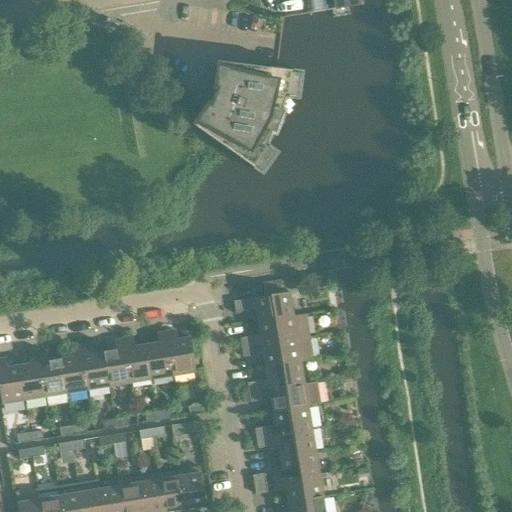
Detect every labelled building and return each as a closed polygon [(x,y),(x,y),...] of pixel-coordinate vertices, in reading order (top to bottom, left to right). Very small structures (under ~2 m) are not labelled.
[(324,0),(326,10),(326,11),(362,6),(360,0),(324,0)] [(215,89),(210,104),(208,103),(194,124),(193,124),(192,125),(209,137),(214,141),(217,143),(254,168),(255,167),(263,172),(276,153),(268,148),(269,147),(266,145),(271,132),(275,134),(284,112),(280,110),(285,98),(288,98),(288,96),(297,97),(300,74),(291,73),(291,71),(277,69),(275,69),(217,62),(217,64),(214,89),(215,89)] [(264,284),(266,296),(281,294),(279,282),(264,284)] [(256,310),(258,323),(293,317),(289,293),(234,302),(235,313),(256,310)] [(240,339),(241,349),(309,337),(305,315),(293,317),(258,323),(260,336),(240,339)] [(175,331),(166,333),(173,377),(195,373),(190,339),(177,341),(175,331)] [(158,344),(146,346),(152,380),(173,377),(166,333),(156,334),(158,344)] [(263,355),(265,368),(300,362),(312,360),(309,337),(241,349),(243,358),(263,355)] [(133,338),(123,340),(130,384),(152,380),(146,346),(134,348),(133,338)] [(115,351),(103,353),(109,387),(130,384),(123,340),(114,341),(115,351)] [(90,345),(81,347),(88,391),(109,387),(103,353),(92,355),(90,345)] [(73,358),(61,360),(67,394),(88,391),(81,347),(71,348),(73,358)] [(48,352),(38,354),(45,398),(67,394),(61,360),(49,362),(48,352)] [(30,365),(18,367),(24,401),(45,398),(38,354),(29,355),(30,365)] [(24,401),(18,367),(7,369),(5,359),(0,360),(0,394),(2,405),(24,401)] [(247,384),(249,394),(304,384),(300,362),(265,368),(268,381),(247,384)] [(271,400),(273,413),(308,407),(320,405),(316,382),(304,384),(249,394),(250,403),(271,400)] [(188,408),(189,416),(202,414),(201,406),(188,408)] [(255,430),(256,439),(312,430),(308,407),(273,413),(275,426),(255,430)] [(170,411),(157,413),(159,421),(171,419),(170,411)] [(159,421),(157,413),(145,415),(146,424),(159,421)] [(127,418),(114,420),(116,428),(128,426),(127,418)] [(116,428),(114,420),(102,422),(103,431),(116,428)] [(171,426),(173,437),(194,434),(193,423),(171,426)] [(84,425),(72,427),(73,435),(86,433),(84,425)] [(73,435),(72,427),(59,429),(61,437),(73,435)] [(164,427),(151,430),(153,438),(165,436),(164,427)] [(153,438),(151,430),(139,432),(140,440),(153,438)] [(278,445),(280,458),(315,452),(312,430),(256,439),(258,449),(278,445)] [(42,432),(29,434),(31,442),(43,440),(42,432)] [(31,442),(29,434),(17,436),(18,444),(31,442)] [(124,434),(111,436),(113,445),(125,443),(124,434)] [(113,445),(111,436),(99,438),(100,447),(113,445)] [(83,441),(71,443),(72,451),(85,449),(83,441)] [(72,451),(71,443),(58,445),(60,453),(72,451)] [(43,447),(31,449),(32,458),(45,456),(43,447)] [(32,458),(31,449),(18,451),(20,460),(32,458)] [(273,473),(275,482),(319,475),(315,452),(280,458),(282,471),(273,473)] [(200,468),(178,471),(185,510),(206,506),(200,468)] [(178,471),(158,475),(164,511),(172,511),(185,510),(178,471)] [(253,476),(254,486),(266,484),(264,474),(253,476)] [(164,511),(158,475),(138,478),(143,511),(164,511)] [(286,490),(288,503),(323,497),(319,475),(275,482),(276,492),(286,490)] [(118,481),(119,487),(123,511),(143,511),(138,478),(118,481)] [(97,481),(77,484),(81,511),(102,511),(99,490),(97,481)] [(81,511),(77,484),(57,487),(61,511),(81,511)] [(266,484),(254,486),(256,495),(267,493),(266,484)] [(61,511),(57,487),(37,491),(40,511),(61,511)] [(123,511),(119,487),(99,490),(102,511),(123,511)] [(40,511),(37,491),(16,494),(18,511),(40,511)] [(325,511),(323,497),(288,503),(289,511),(325,511)]
